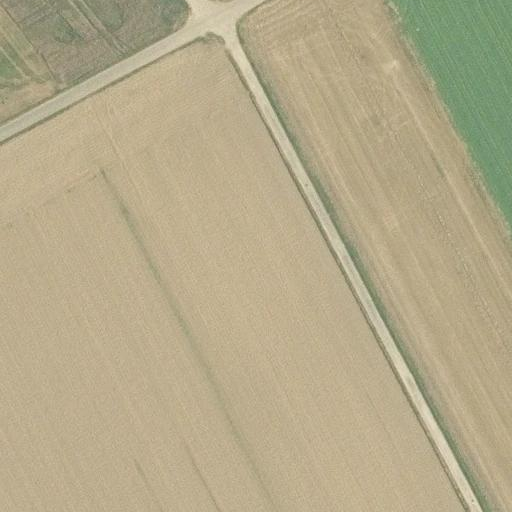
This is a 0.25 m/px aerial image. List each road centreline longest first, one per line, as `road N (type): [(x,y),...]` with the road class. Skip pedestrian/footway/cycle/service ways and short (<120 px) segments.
road 1 (track): [(480,511),(215,19),(197,0)]
road 2 (track): [(252,0),(0,135)]
